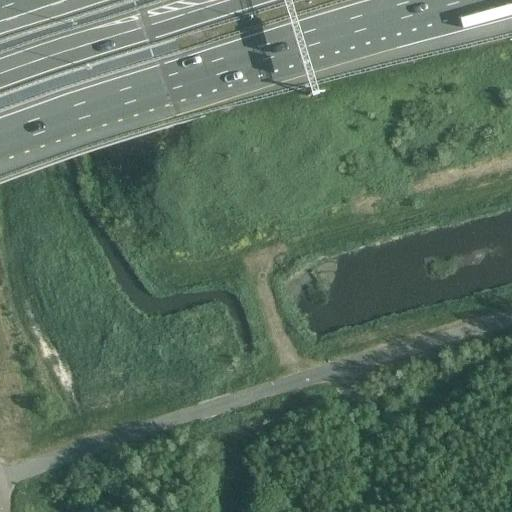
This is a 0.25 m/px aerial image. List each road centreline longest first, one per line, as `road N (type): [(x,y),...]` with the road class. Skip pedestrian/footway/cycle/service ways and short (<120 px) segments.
road 1 (unclassified): [(511,322),(0,479)]
road 2 (motorway): [(0,145),(452,0)]
road 3 (motorway): [(0,79),(257,0)]
